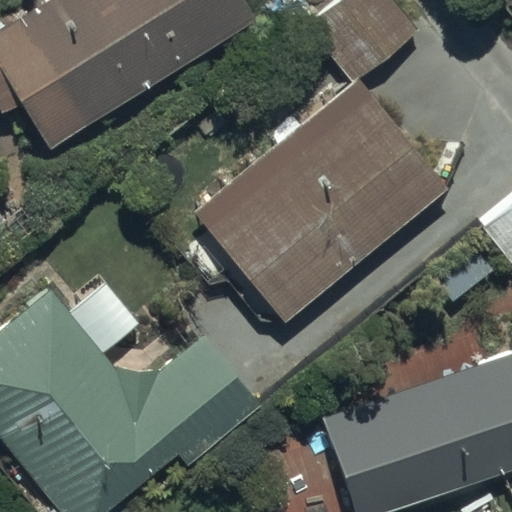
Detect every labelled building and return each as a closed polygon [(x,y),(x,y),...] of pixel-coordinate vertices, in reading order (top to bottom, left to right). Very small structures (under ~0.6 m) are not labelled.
[(0,93),(29,141),(239,14),(229,0),(26,0),(0,17),(0,93)] [(340,75),(403,26),(382,0),(316,0),(295,17),(340,75)] [(339,77),(180,207),(267,314),(429,182),(339,77)] [(511,187),(469,223),(511,274),(511,187)] [(148,364),(105,363),(81,334),(121,300),(88,259),(55,286),(51,281),(41,289),(34,280),(0,309),(0,451),(49,511),(110,511),(97,496),(158,446),(171,462),(245,402),(187,332),(148,364)] [(511,349),(322,413),(356,511),(370,511),(511,462),(511,349)]
